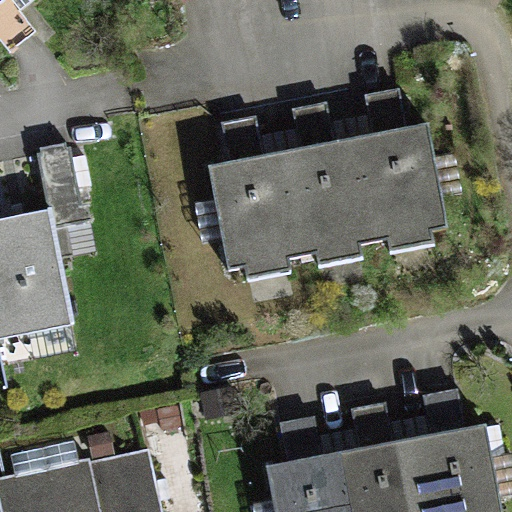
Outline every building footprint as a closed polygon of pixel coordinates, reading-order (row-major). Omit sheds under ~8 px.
[(0,0),(0,45),(57,0),(0,0)] [(456,237),(435,124),(360,138),(381,251),(456,237)] [(381,251),(360,138),(285,151),(306,265),(381,251)] [(306,265),(285,151),(210,165),(231,278),(306,265)] [(0,341),(75,327),(51,208),(0,218),(0,341)] [(508,511),(490,420),(415,435),(431,511),(508,511)] [(431,511),(415,435),(341,450),(353,511),(431,511)] [(353,511),(341,450),(267,466),(276,511),(353,511)] [(191,511),(179,459),(111,476),(119,511),(191,511)] [(119,511),(111,476),(18,499),(20,511),(119,511)]
